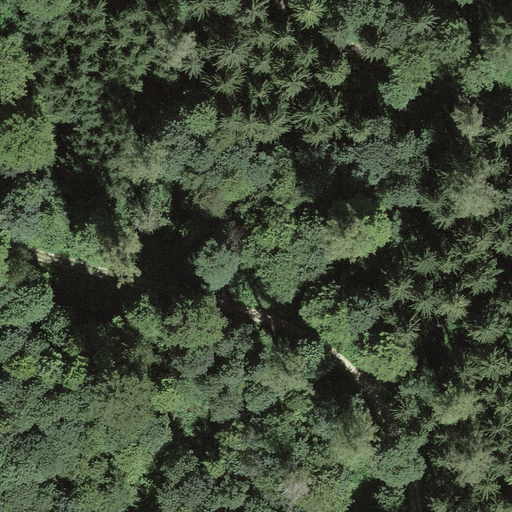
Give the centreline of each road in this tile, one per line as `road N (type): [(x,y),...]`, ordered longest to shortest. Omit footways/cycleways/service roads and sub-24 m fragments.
road 1 (track): [(0,242),(252,313),(316,340),(378,396),(415,483),(416,511)]
road 2 (track): [(275,0),(315,31),(511,119)]
